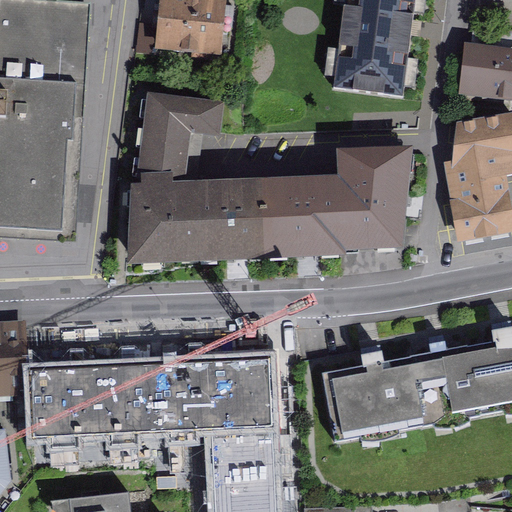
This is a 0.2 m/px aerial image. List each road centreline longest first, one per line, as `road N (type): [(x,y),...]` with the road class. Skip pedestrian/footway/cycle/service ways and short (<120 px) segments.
road 1 (residential): [(429,289),(325,301),(0,313)]
road 2 (residential): [(429,289),(428,235),(459,0)]
